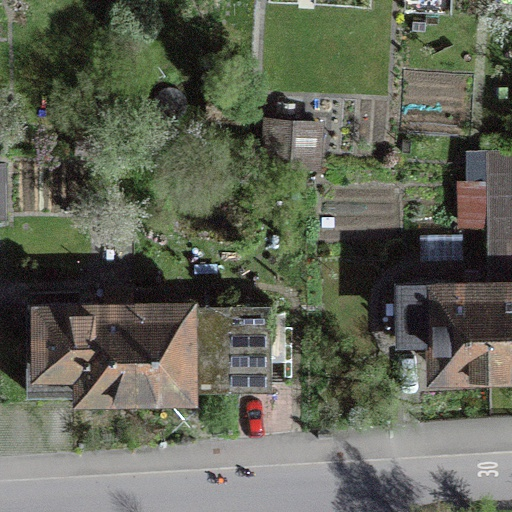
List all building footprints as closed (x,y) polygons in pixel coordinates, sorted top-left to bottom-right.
[(303,152),(304,123),(253,121),(252,150),(303,152)] [(511,156),(479,155),(479,175),(486,176),(511,177),(511,156)] [(511,177),(486,176),(487,241),(511,240),(511,177)] [(482,220),(481,180),(460,181),(461,221),(482,220)] [(511,240),(487,241),(487,282),(489,368),(511,367),(511,240)] [(434,330),(435,369),(489,368),(487,282),(478,282),(478,270),(464,270),(464,282),(403,283),(404,331),(434,330)] [(81,391),(135,389),(133,303),(131,283),(104,283),(105,303),(26,304),(27,391),(81,391)] [(135,303),(133,303),(135,389),(271,387),(270,302),(159,302),(159,287),(135,288),(135,303)]
